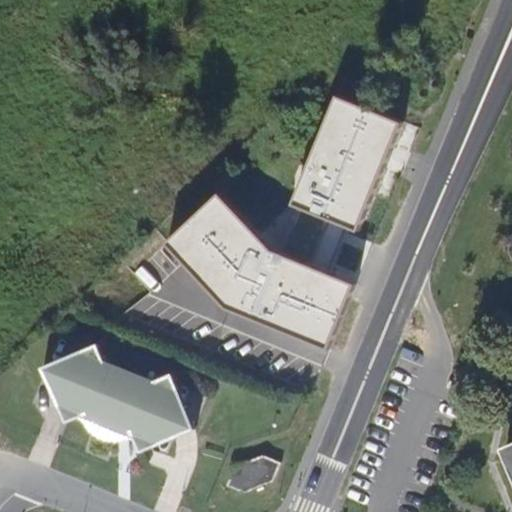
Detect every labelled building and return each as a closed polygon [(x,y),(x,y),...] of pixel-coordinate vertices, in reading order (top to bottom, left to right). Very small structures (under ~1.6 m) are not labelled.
[(222,191),(168,242),(229,306),(331,348),(358,282),(314,264),(332,218),(361,229),(405,121),(338,94),(294,202),(299,204),(280,250),(275,248),(222,191)] [(332,218),(314,264),(329,270),(348,224),(332,218)] [(126,412),(134,435),(142,449),(194,426),(171,374),(145,385),(107,369),(95,343),(43,367),(66,420),(81,414),(103,402),(126,412)] [(131,438),(134,435),(126,412),(103,402),(81,414),(84,421),(90,428),(97,435),(105,438),(113,440),(122,440),(131,438)] [(245,492),(273,480),(280,463),(261,455),(234,466),(227,484),(245,492)]
